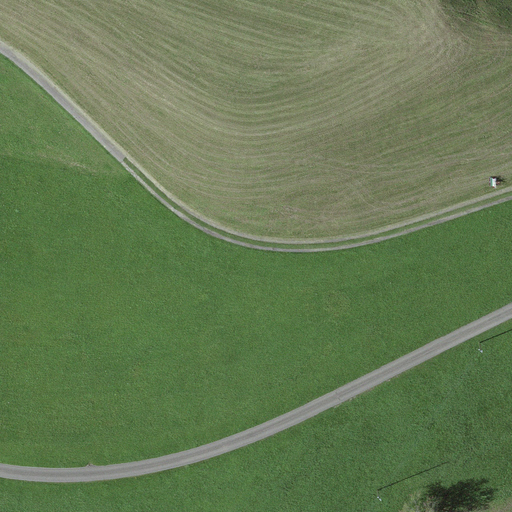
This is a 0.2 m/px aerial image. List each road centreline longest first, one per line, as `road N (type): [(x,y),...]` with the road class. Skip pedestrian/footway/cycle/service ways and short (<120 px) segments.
road 1 (track): [(0,49),(175,202),(263,256),(424,236),(511,205)]
road 2 (unclassified): [(0,475),(96,482),(228,453),(350,409),(511,326)]
